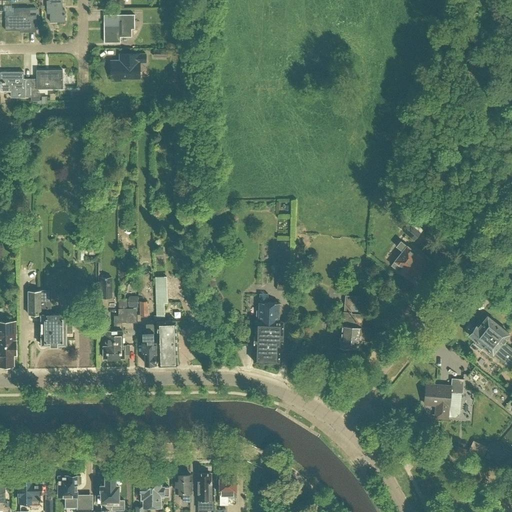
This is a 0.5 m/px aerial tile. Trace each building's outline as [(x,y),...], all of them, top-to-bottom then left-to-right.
[(46,0),(47,12),(50,12),(50,22),(66,22),(65,9),(63,9),(62,0),(46,0)] [(15,15),(5,15),(5,30),(23,30),(23,32),(37,31),(36,14),(30,14),(30,7),(15,7),(15,15)] [(134,13),(127,13),(103,13),(104,42),(120,42),(120,35),(131,35),(131,27),(134,27),(134,13)] [(145,54),(122,54),(122,60),(109,60),(110,82),(121,82),(121,78),(140,78),(139,62),(145,61),(145,54)] [(326,74),(341,74),(341,66),(326,66),(326,74)] [(63,70),(37,70),(38,81),(31,81),(32,97),(32,101),(40,101),(40,92),(38,92),(38,88),(64,87),(63,70)] [(24,72),(1,72),(1,91),(11,91),(11,98),(32,97),(31,81),(24,81),(24,72)] [(27,220),(27,228),(41,228),(41,220),(27,220)] [(412,241),(417,234),(405,224),(399,231),(412,241)] [(394,260),(394,261),(391,264),(400,271),(400,270),(406,275),(408,273),(411,275),(413,272),(415,274),(416,273),(417,273),(418,273),(418,272),(419,272),(420,271),(420,270),(421,269),(421,268),(420,267),(421,266),(419,265),(424,259),(417,253),(416,253),(400,240),(396,246),(402,251),(394,260)] [(278,248),(278,265),(276,265),(276,278),(288,278),(289,265),(289,248),(278,248)] [(112,277),(100,276),(99,297),(112,297),(112,277)] [(166,276),(155,276),(158,364),(163,364),(177,364),(176,342),(177,342),(176,332),(175,320),(164,320),(164,304),(167,304),(166,276)] [(50,290),(28,291),(28,314),(41,314),(41,345),(66,344),(66,332),(72,332),(72,324),(66,324),(66,313),(50,314),(50,290)] [(259,301),(258,301),(258,310),(256,310),(256,317),(258,317),(258,319),(255,319),(254,335),(254,334),(254,342),(251,342),(250,346),(254,346),(254,360),(268,361),(268,360),(279,361),(279,346),(282,346),(283,320),(278,320),(279,302),(267,301),(268,293),(259,293),(259,301)] [(137,307),(137,295),(129,296),(128,298),(128,305),(129,307),(137,307)] [(340,337),(339,346),(349,347),(361,348),(361,339),(368,340),(369,328),(361,327),(362,314),(351,313),(351,312),(350,312),(350,304),(358,305),(358,296),(345,295),(344,312),(343,311),(342,325),(341,337),(340,337)] [(114,315),(114,329),(114,336),(114,345),(115,345),(115,357),(124,357),(124,353),(129,353),(128,345),(122,345),(122,329),(121,329),(121,322),(126,322),(126,299),(118,299),(118,308),(118,315),(114,315)] [(148,300),(140,301),(140,315),(148,315),(148,300)] [(476,325),(469,334),(475,339),(473,342),(481,349),(483,346),(509,367),(511,363),(511,347),(503,340),(509,333),(487,315),(478,327),(476,325)] [(0,365),(1,366),(2,367),(10,367),(12,365),(14,365),(13,354),(16,354),(16,321),(0,320),(0,365)] [(114,336),(114,329),(106,330),(106,345),(103,345),(103,358),(115,357),(115,345),(114,345),(114,336)] [(142,341),(143,352),(145,351),(145,363),(153,363),(156,363),(155,341),(154,341),(154,331),(146,332),(146,341),(142,341)] [(424,403),(437,404),(436,416),(447,417),(448,405),(449,405),(450,392),(462,393),(464,379),(452,378),(451,386),(425,384),(424,403)] [(458,446),(455,452),(463,455),(466,450),(458,446)] [(101,490),(101,502),(107,502),(107,503),(112,503),(112,508),(124,508),(124,500),(119,500),(119,484),(120,484),(122,482),(122,478),(120,477),(116,477),(116,475),(113,475),(112,473),(111,473),(110,473),(108,473),(108,474),(107,475),(104,475),(104,480),(101,480),(101,484),(100,484),(100,490),(101,490)] [(196,490),(198,490),(198,500),(213,500),(213,490),(211,490),(211,474),(210,473),(206,473),(198,473),(198,484),(196,484),(196,490)] [(77,506),(76,511),(92,511),(92,507),(81,507),(80,497),(77,497),(77,483),(81,483),(81,476),(77,476),(77,475),(76,475),(74,474),(70,474),(69,475),(58,475),(59,496),(66,496),(66,506),(77,506)] [(183,492),(183,501),(190,501),(190,492),(191,492),(191,486),(193,486),(193,480),(191,480),(191,474),(176,474),(175,491),(183,492)] [(236,474),(219,474),(219,494),(220,494),(220,505),(228,505),(228,497),(236,497),(236,474)] [(40,503),(40,496),(42,496),(42,494),(40,494),(40,490),(42,490),(42,482),(41,482),(41,477),(31,477),(22,477),(22,486),(19,486),(19,493),(20,493),(20,501),(31,500),(31,503),(40,503)] [(160,504),(160,495),(163,495),(169,495),(169,487),(164,487),(163,486),(160,486),(160,477),(140,477),(140,499),(142,499),(142,505),(135,505),(134,511),(149,511),(150,510),(147,510),(147,506),(152,506),(152,504),(160,504)] [(45,498),(45,511),(53,511),(53,498),(45,498)]
